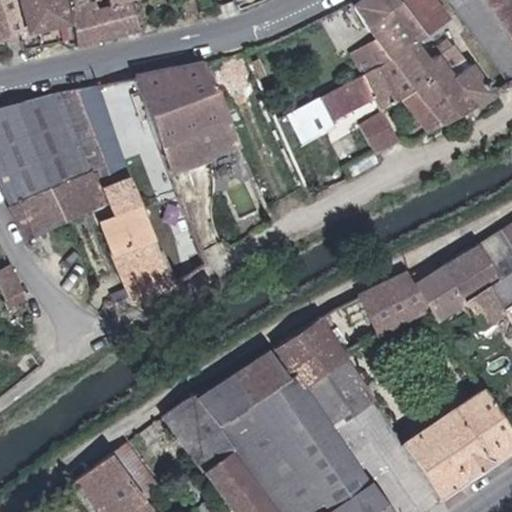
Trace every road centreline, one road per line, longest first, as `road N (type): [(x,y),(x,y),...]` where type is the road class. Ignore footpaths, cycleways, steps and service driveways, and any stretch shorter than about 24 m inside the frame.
road 1 (residential): [(0,408),(80,348),(339,202),(511,116)]
road 2 (tertiary): [(312,0),(239,27),(0,84)]
